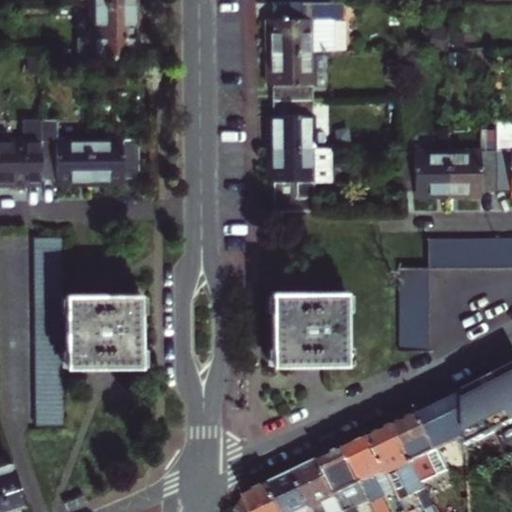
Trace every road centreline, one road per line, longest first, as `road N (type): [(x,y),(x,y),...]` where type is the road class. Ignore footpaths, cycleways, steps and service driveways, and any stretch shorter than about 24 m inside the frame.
road 1 (residential): [(511,334),(203,474)]
road 2 (tertiary): [(200,212),(183,294),(182,347),(203,474)]
road 3 (tertiary): [(203,474),(221,299),(200,212)]
road 4 (tertiary): [(200,212),(198,0)]
